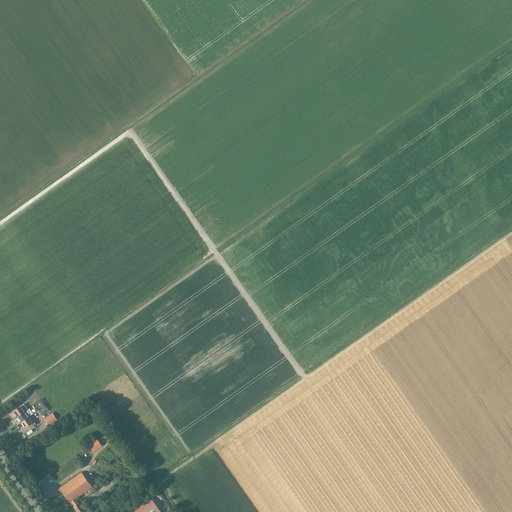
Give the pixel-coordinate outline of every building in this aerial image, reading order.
[(28,410),(24,404),(14,411),(18,417),(27,410),(28,410)] [(31,416),(27,410),(18,417),(21,422),(28,417),(31,416)] [(49,426),(57,420),(52,413),(44,419),(49,426)] [(28,417),(21,422),(25,428),(28,425),(30,428),(36,424),(32,420),(31,421),(28,417)] [(92,454),(102,446),(96,438),(86,445),(92,454)] [(73,507),(77,511),(81,511),(84,510),(79,503),(78,503),(75,499),(81,495),(92,487),(81,473),(60,488),(70,503),(71,502),(74,506),(73,507)] [(92,488),(94,493),(102,489),(100,484),(92,488)] [(160,511),(151,498),(131,511),(160,511)]
